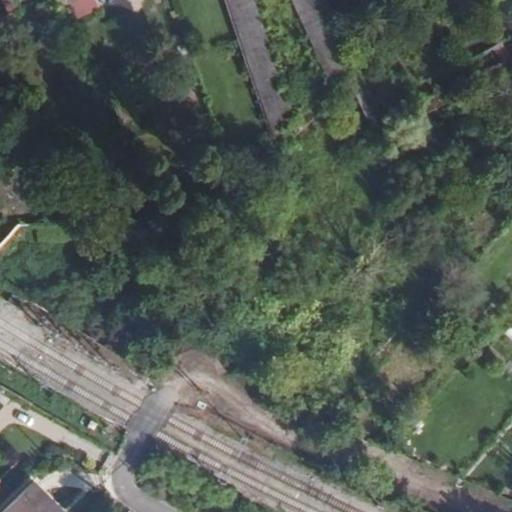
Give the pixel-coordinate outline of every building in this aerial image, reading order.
[(228,0),(273,136),(294,119),(255,0),(295,0),(333,85),(353,68),(323,0),(228,0)] [(498,28),(470,41),(475,54),(491,45),(504,36),(498,28)] [(511,58),(511,47),(504,36),(491,45),(503,63),(511,58)] [(511,58),(503,63),(511,75),(511,58)] [(294,119),(273,136),(282,146),(347,89),(374,136),(450,102),(445,89),(382,119),(353,68),(333,85),(294,119)] [(123,263),(91,234),(87,240),(99,251),(96,254),(114,270),(123,263)] [(154,460),(139,487),(178,510),(179,508),(186,511),(190,511),(202,489),(193,484),(194,481),(154,460)] [(67,511),(33,479),(2,510),(4,511),(67,511)]
